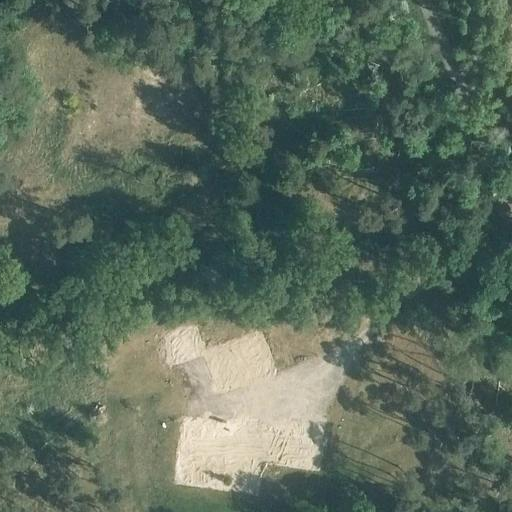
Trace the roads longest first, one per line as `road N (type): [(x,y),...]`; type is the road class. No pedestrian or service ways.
road 1 (track): [(508,206),(491,235),(398,298),(337,366),(296,394),(209,404)]
road 2 (unclassified): [(421,0),(511,205)]
road 3 (track): [(511,222),(508,206),(392,224)]
